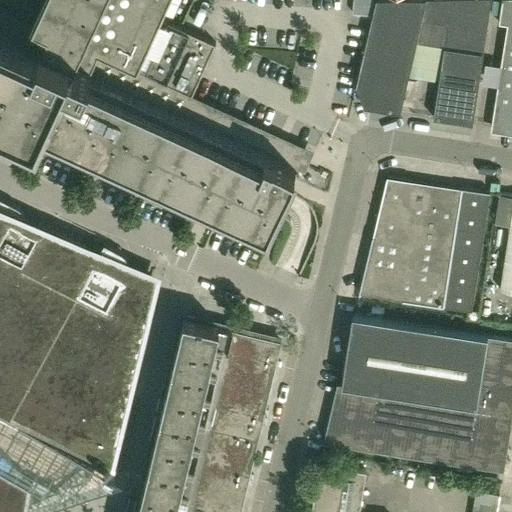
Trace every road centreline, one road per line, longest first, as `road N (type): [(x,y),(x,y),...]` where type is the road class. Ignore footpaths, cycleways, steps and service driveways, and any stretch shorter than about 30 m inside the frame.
road 1 (residential): [(323,310),(0,172)]
road 2 (residential): [(323,310),(372,137),(511,157)]
road 3 (residential): [(275,511),(323,310)]
